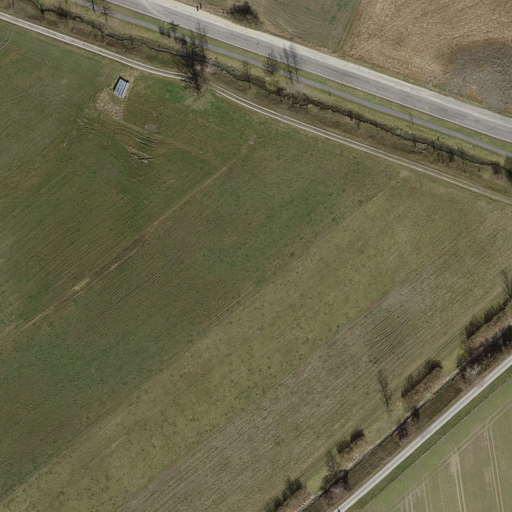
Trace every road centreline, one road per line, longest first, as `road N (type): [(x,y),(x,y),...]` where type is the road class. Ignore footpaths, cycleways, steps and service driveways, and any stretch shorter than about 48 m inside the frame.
road 1 (track): [(0,14),(152,70),(195,77),(301,125),(511,201)]
road 2 (residential): [(128,0),(511,134)]
road 3 (track): [(511,297),(267,511)]
road 4 (track): [(335,511),(511,359)]
